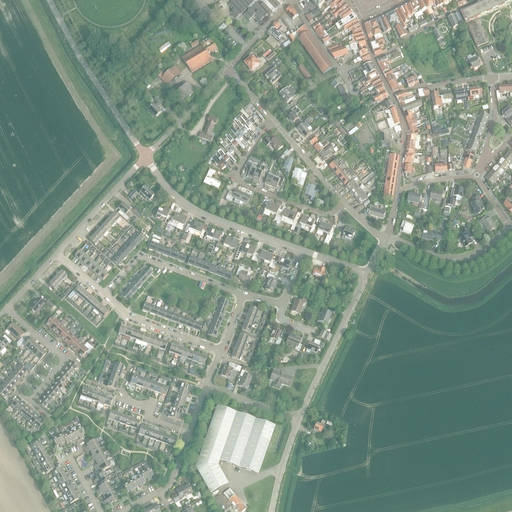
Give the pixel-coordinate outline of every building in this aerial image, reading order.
[(228,0),(231,3),(228,5),(233,11),(231,13),(236,19),(248,8),(249,9),(243,14),(244,15),(245,16),(249,20),(250,20),(254,15),(255,16),(258,19),(260,21),(266,16),(268,14),(270,16),(272,14),(274,12),(276,10),(279,8),(281,5),(283,3),(286,1),(285,0),(228,0)] [(314,0),(314,1),(313,1),(319,8),(320,8),(322,7),(322,6),(325,3),(324,2),(326,1),(325,0),(314,0)] [(322,7),(321,8),(325,11),(330,7),(337,0),(325,0),(326,1),(324,2),(325,3),(322,6),(322,7)] [(333,10),(342,1),(341,0),(337,0),(330,7),(333,10)] [(429,13),(427,10),(422,0),(418,0),(416,1),(421,12),(423,11),(425,15),(429,13)] [(433,0),(422,0),(427,10),(429,13),(430,15),(433,14),(430,8),(432,7),(434,11),(437,10),(437,9),(436,8),(434,4),(435,4),(433,0)] [(477,4),(461,12),(477,48),(489,42),(487,39),(487,40),(484,34),(485,33),(482,27),(481,28),(478,22),(479,21),(478,18),(481,16),(480,15),(487,13),(493,11),(492,10),(499,7),(499,8),(505,5),(504,4),(511,1),(511,2),(511,1),(511,0),(485,0),(480,3),(479,3),(478,3),(477,4)] [(333,16),(345,4),(342,1),(333,10),(330,13),(331,14),(332,15),(333,16)] [(416,1),(411,4),(416,14),(418,18),(423,15),(421,12),(416,1)] [(335,19),(349,8),(345,4),(333,16),(335,19)] [(418,19),(416,14),(411,4),(407,6),(412,16),(414,14),(415,15),(414,16),(416,20),(418,19)] [(286,10),(293,19),(298,15),(291,6),(286,10)] [(413,17),(412,16),(407,6),(398,10),(405,24),(408,22),(407,19),(408,19),(413,17)] [(349,8),(336,18),(337,21),(341,18),(351,11),(349,8)] [(313,20),(311,17),(319,12),(318,9),(309,14),(305,16),(309,22),(313,20)] [(407,27),(405,24),(398,10),(395,12),(398,19),(401,24),(398,26),(396,27),(401,37),(407,34),(404,29),(407,27)] [(343,21),(353,14),(351,11),(341,18),(342,19),(341,20),(342,20),(343,21)] [(398,26),(401,24),(398,19),(395,12),(386,16),(389,23),(395,21),(398,26)] [(448,18),(453,29),(459,26),(457,23),(462,21),(458,13),(453,15),(448,18)] [(338,31),(357,19),(353,14),(343,21),(337,25),(336,26),(332,28),(326,33),(325,32),(319,36),(321,40),(327,36),(328,37),(338,31)] [(385,16),(380,19),(386,33),(387,33),(386,32),(391,30),(385,16)] [(327,36),(321,40),(324,44),(328,41),(331,40),(335,37),(343,33),(343,32),(347,29),(359,23),(357,19),(338,31),(328,37),(327,36)] [(382,35),(386,33),(380,19),(376,20),(382,34),(382,35)] [(405,24),(407,27),(408,28),(410,32),(418,28),(416,24),(412,26),(408,19),(407,19),(408,22),(405,24)] [(385,42),(382,35),(382,34),(376,20),(369,23),(373,34),(375,38),(375,40),(376,42),(377,45),(378,45),(383,43),(385,42)] [(271,31),(280,39),(283,35),(278,31),(282,27),(276,22),(272,26),(274,27),(271,31)] [(218,29),(221,33),(227,27),(224,23),(218,29)] [(344,35),(351,31),(360,26),(359,23),(347,29),(343,32),(343,33),(344,35)] [(373,34),(369,23),(365,25),(369,38),(370,38),(370,35),(373,34)] [(298,39),(309,32),(305,25),(296,32),(298,34),(301,32),(302,34),(297,37),(298,39)] [(353,35),(362,32),(360,26),(351,31),(353,35)] [(319,36),(325,32),(322,27),(315,31),(319,36)] [(433,32),(437,41),(443,38),(439,29),(433,32)] [(355,38),(363,36),(362,32),(353,35),(349,36),(350,39),(349,39),(349,40),(352,39),(353,39),(355,39),(355,38)] [(309,33),(300,40),(323,74),(333,68),(309,33)] [(287,37),(291,44),(296,41),(291,34),(287,37)] [(278,47),(280,45),(278,43),(271,36),(267,41),(270,43),(269,44),(273,48),(276,45),(278,47)] [(350,45),(364,40),(363,36),(355,38),(355,39),(353,39),(352,39),(353,42),(349,44),(350,45)] [(213,52),(213,53),(218,50),(211,41),(209,39),(201,44),(202,45),(182,58),(191,73),(212,61),(208,54),(211,52),(212,53),(213,52)] [(364,40),(356,43),(357,46),(359,45),(360,48),(366,46),(364,40)] [(380,49),(378,45),(377,45),(376,42),(372,44),(371,44),(374,51),(380,49)] [(330,52),(335,59),(348,54),(345,47),(339,49),(330,52)] [(380,49),(374,51),(375,55),(386,52),(387,51),(386,49),(381,51),(381,49),(384,48),(384,47),(380,49)] [(355,60),(368,53),(367,49),(359,52),(358,53),(360,55),(356,57),(354,58),(355,60)] [(265,58),(268,62),(276,55),(273,51),(265,58)] [(368,53),(355,60),(353,61),(355,64),(358,62),(358,63),(363,61),(363,62),(370,59),(368,53)] [(378,63),(388,60),(387,57),(389,56),(390,57),(391,57),(390,54),(388,55),(376,59),(378,63)] [(256,60),(258,58),(255,55),(253,57),(252,56),(245,63),(252,71),(260,65),(256,60)] [(475,56),(471,57),(471,56),(467,57),(471,66),(472,66),(473,69),(480,66),(477,59),(475,56)] [(277,58),(270,64),(273,67),(274,67),(280,62),(277,58)] [(391,59),(388,60),(378,63),(383,73),(391,69),(389,66),(393,64),(391,59)] [(364,66),(361,68),(363,73),(366,77),(369,75),(376,71),(372,63),(364,66)] [(298,67),(306,80),(311,77),(302,64),(298,67)] [(161,79),(168,86),(181,74),(174,66),(161,79)] [(280,74),(278,75),(276,72),(277,71),(275,69),(265,77),(267,80),(268,79),(271,82),(270,83),(272,85),(282,77),(280,74)] [(394,75),(394,74),(391,70),(384,74),(386,78),(394,75)] [(363,79),(360,81),(365,88),(365,87),(371,84),(380,78),(376,71),(369,75),(366,77),(363,79)] [(389,84),(389,83),(396,80),(397,80),(395,77),(398,75),(397,73),(394,74),(394,75),(386,78),(389,84)] [(406,80),(409,87),(418,83),(416,76),(406,80)] [(371,88),(382,81),(380,78),(371,84),(372,85),(370,86),(371,88)] [(396,80),(389,83),(393,91),(400,89),(400,90),(404,88),(403,85),(402,86),(400,83),(398,84),(396,80)] [(375,90),(382,86),(384,85),(382,81),(371,88),(368,89),(369,92),(374,89),(375,90)] [(293,98),(295,96),(289,88),(293,84),(292,82),(287,86),(288,87),(285,90),(285,89),(280,94),(287,103),(293,98)] [(182,106),(197,92),(188,83),(182,89),(178,85),(169,94),(182,106)] [(507,93),(507,85),(502,86),(502,85),(499,85),(499,91),(496,92),(497,100),(500,99),(500,94),(504,94),(504,93),(507,93)] [(379,96),(385,92),(382,86),(375,90),(370,93),(371,95),(375,93),(377,97),(379,96)] [(468,97),(468,98),(468,101),(469,101),(471,101),(473,101),(473,98),(473,96),(475,96),(475,99),(479,99),(479,96),(483,95),(482,88),(479,89),(478,87),(469,89),(471,97),(468,97)] [(455,91),(457,101),(462,100),(462,97),(465,97),(464,90),(455,91)] [(379,96),(382,101),(388,97),(385,92),(379,96)] [(441,96),(441,99),(442,104),(446,103),(445,101),(451,100),(450,92),(444,93),(444,95),(441,96)] [(382,101),(379,96),(377,97),(375,93),(371,95),(373,98),(371,99),(372,101),(373,104),(376,103),(379,101),(380,102),(382,101)] [(437,93),(431,94),(433,108),(439,107),(439,109),(443,108),(442,104),(441,99),(438,100),(437,93)] [(409,100),(408,100),(408,99),(412,97),(411,95),(409,96),(398,100),(400,104),(409,100)] [(160,106),(162,103),(156,97),(154,99),(157,102),(149,109),(156,117),(161,112),(157,108),(160,106)] [(414,102),(416,101),(415,98),(408,100),(409,100),(400,104),(401,107),(414,102)] [(388,109),(394,106),(391,100),(385,103),(386,103),(382,105),(383,107),(386,105),(388,109)] [(404,114),(414,110),(415,110),(422,106),(421,100),(418,101),(416,101),(414,102),(401,107),(402,108),(404,114)] [(243,108),(245,111),(251,106),(249,103),(243,108)] [(293,113),(288,117),(293,123),(295,121),(298,124),(301,122),(298,119),(296,116),(300,112),(296,106),(291,110),(293,113)] [(511,107),(510,107),(502,113),(503,117),(509,119),(508,122),(511,127),(511,126),(511,107)] [(254,121),(254,120),(258,117),(262,123),(264,121),(257,111),(253,114),(249,108),(246,111),(251,118),(252,118),(254,121)] [(390,119),(398,117),(395,109),(385,112),(386,114),(388,113),(390,119)] [(252,118),(251,118),(249,120),(244,114),(243,115),(241,113),(239,115),(245,123),(247,124),(249,127),(253,124),(257,129),(259,127),(254,120),(254,121),(252,118)] [(479,119),(487,121),(489,115),(481,113),(479,119)] [(416,114),(406,118),(408,123),(417,120),(416,119),(418,119),(416,114)] [(214,123),(217,124),(218,119),(210,116),(208,120),(209,121),(204,134),(201,132),(199,137),(211,141),(213,137),(209,136),(214,123)] [(400,124),(398,117),(390,119),(387,120),(388,124),(390,128),(397,126),(396,125),(400,124)] [(416,125),(420,123),(420,121),(422,120),(421,118),(422,117),(418,119),(416,119),(417,120),(408,123),(410,127),(416,125)] [(235,119),(234,121),(236,124),(240,129),(242,131),(244,133),(248,130),(252,136),(252,135),(254,134),(249,127),(247,124),(245,123),(242,125),(239,121),(238,122),(235,119)] [(484,127),(487,121),(479,119),(477,124),(484,127)] [(339,129),(342,126),(338,120),(334,123),(339,129)] [(416,125),(410,127),(411,133),(412,133),(413,135),(419,133),(418,131),(418,130),(421,129),(420,124),(421,124),(420,123),(416,125)] [(302,133),(307,129),(303,124),(298,128),(302,133)] [(482,133),(484,127),(477,124),(475,130),(482,133)] [(342,126),(339,129),(343,134),(342,134),(345,138),(349,135),(342,126)] [(348,133),(350,136),(359,130),(356,127),(348,133)] [(234,128),(231,131),(237,138),(239,140),(243,137),(248,143),(248,142),(250,141),(244,133),(242,131),(240,129),(237,132),(234,128)] [(307,129),(302,133),(306,138),(311,134),(307,129)] [(480,139),(482,133),(475,130),(473,136),(480,139)] [(323,136),(318,140),(316,138),(319,135),(318,133),(309,141),(313,146),(319,141),(319,142),(323,138),(323,139),(324,137),(323,136)] [(237,138),(234,141),(230,135),(226,138),(233,145),(235,147),(239,144),(243,150),(245,148),(239,140),(237,138)] [(276,138),(272,142),(269,138),(264,142),(267,146),(270,143),(277,152),(283,146),(276,138)] [(470,144),(477,147),(480,141),(472,138),(470,144)] [(233,145),(230,147),(225,142),(222,144),(228,152),(230,154),(234,151),(238,157),(241,155),(235,147),(233,145)] [(314,147),(318,153),(327,145),(329,144),(327,142),(322,146),(320,143),(314,147)] [(319,154),(324,160),(330,155),(329,154),(331,152),(331,151),(334,148),(331,144),(319,154)] [(475,153),(477,147),(470,144),(468,150),(475,153)] [(228,152),(225,155),(220,149),(217,152),(224,160),(226,162),(226,161),(229,158),(234,164),(236,162),(230,154),(228,152)] [(224,160),(221,162),(216,156),(215,155),(217,153),(215,152),(212,158),(213,160),(211,162),(214,165),(216,163),(221,169),(225,166),(229,171),(232,169),(226,161),(226,162),(224,160)] [(414,158),(414,155),(406,154),(405,163),(410,163),(410,162),(413,162),(416,163),(418,163),(419,159),(414,158)] [(458,157),(472,162),(474,156),(468,154),(466,160),(461,158),(462,156),(459,155),(458,157)] [(511,164),(511,162),(511,158),(506,154),(503,158),(511,164)] [(390,155),(389,162),(398,164),(399,156),(390,155)] [(469,170),(472,162),(458,157),(457,161),(460,162),(460,161),(464,163),(463,168),(469,170)] [(290,167),(291,167),(293,160),(288,158),(286,165),(285,165),(284,168),(285,169),(285,170),(286,170),(286,172),(289,173),(290,171),(289,170),(290,167)] [(511,164),(503,158),(500,161),(508,168),(508,167),(511,170),(511,164)] [(505,171),(508,168),(500,161),(497,165),(505,171)] [(333,171),(338,167),(334,162),(330,166),(333,171)] [(389,162),(388,169),(397,171),(398,164),(389,162)] [(249,166),(247,170),(249,172),(247,177),(253,179),(257,170),(251,168),(252,166),(252,165),(252,164),(250,163),(249,166)] [(412,170),(414,171),(415,169),(412,168),(412,166),(405,165),(405,173),(412,173),(412,170)] [(502,175),(505,171),(497,165),(494,168),(502,175)] [(337,176),(342,172),(338,167),(333,171),(337,176)] [(502,175),(494,168),(491,172),(502,181),(505,177),(502,175)] [(213,174),(214,175),(216,172),(210,169),(203,183),(218,190),(221,183),(211,178),(213,174)] [(298,185),(303,187),(305,180),(300,178),(303,171),(295,169),(292,179),(299,182),(298,185)] [(388,169),(387,176),(396,178),(397,171),(388,169)] [(257,170),(253,179),(259,182),(261,177),(263,172),(257,170)] [(341,181),(346,177),(342,172),(337,176),(341,181)] [(502,181),(491,172),(488,175),(496,182),(499,178),(502,181)] [(270,187),(274,177),(268,175),(267,179),(264,184),(270,187)] [(494,183),(496,182),(488,175),(485,179),(496,188),(497,186),(494,183)] [(387,176),(385,184),(395,185),(396,178),(387,176)] [(274,177),(270,187),(276,189),(278,184),(280,180),(274,177)] [(346,177),(341,181),(345,185),(350,182),(350,181),(351,180),(349,178),(348,179),(346,177)] [(350,191),(357,185),(354,182),(356,181),(358,180),(356,178),(346,186),(350,191)] [(148,183),(145,186),(158,195),(160,192),(148,183)] [(310,201),(313,201),(315,197),(312,196),(315,187),(308,184),(305,195),(312,197),(310,201)] [(385,184),(384,191),(394,192),(395,185),(385,184)] [(357,185),(350,191),(351,193),(350,193),(352,195),(353,195),(364,187),(362,185),(360,186),(360,187),(359,188),(357,185)] [(152,198),(154,196),(145,187),(143,189),(142,189),(142,190),(140,192),(149,201),(151,199),(152,198)] [(357,200),(364,194),(362,191),(363,190),(365,189),(364,187),(353,195),(357,200)] [(456,201),(462,202),(464,189),(456,188),(455,190),(451,190),(448,205),(452,206),(453,199),(452,199),(453,196),(457,197),(456,201)] [(247,205),(251,197),(236,190),(235,193),(230,191),(226,199),(231,202),(233,198),(247,205)] [(129,196),(133,200),(138,194),(134,191),(129,196)] [(384,191),(383,198),(393,200),(394,192),(384,191)] [(436,202),(440,203),(443,192),(439,191),(438,193),(432,191),(430,199),(437,200),(436,202)] [(364,194),(357,200),(360,204),(371,196),(369,194),(367,195),(368,196),(367,197),(364,194)] [(408,201),(420,204),(421,196),(410,194),(408,201)] [(471,205),(478,215),(485,210),(481,204),(482,203),(478,197),(473,200),(474,203),(471,205)] [(271,214),(275,204),(269,201),(266,207),(264,205),(262,210),(261,209),(258,215),(262,217),(265,211),(271,214)] [(123,203),(118,209),(120,211),(118,213),(121,216),(126,221),(128,218),(125,215),(130,210),(123,203)] [(277,224),(281,213),(278,212),(281,206),(275,204),(271,214),(276,216),(274,221),(277,222),(276,224),(277,224)] [(132,211),(139,217),(143,213),(136,207),(132,211)] [(168,224),(170,217),(168,216),(170,210),(164,207),(163,211),(159,209),(156,215),(166,219),(165,223),(168,224)] [(384,211),(384,213),(379,211),(380,211),(371,208),(369,215),(384,219),(386,212),(384,211)] [(287,223),(292,211),(286,209),(284,214),(281,213),(277,224),(280,225),(281,221),(287,223)] [(294,231),(298,220),(296,219),(298,214),(292,211),(287,223),(293,225),(291,229),(294,231)] [(110,217),(116,222),(120,218),(114,213),(110,217)] [(170,217),(168,224),(170,225),(176,228),(181,215),(175,213),(173,218),(170,217)] [(306,226),(310,217),(304,214),(301,221),(298,220),(294,231),(293,232),(297,234),(299,228),(300,224),(306,226)] [(176,228),(180,230),(185,232),(188,225),(185,223),(187,217),(181,215),(176,228)] [(111,227),(116,222),(110,217),(106,222),(111,227)] [(310,217),(306,226),(311,229),(311,231),(309,235),(312,236),(316,226),(313,225),(316,219),(310,217)] [(490,219),(488,220),(486,218),(480,221),(482,224),(483,223),(489,233),(496,228),(490,219)] [(195,232),(198,223),(193,220),(190,226),(188,225),(185,232),(183,235),(182,239),(186,241),(190,230),(195,232)] [(323,233),(327,223),(322,221),(319,227),(316,226),(312,236),(315,237),(317,232),(318,230),(323,233)] [(403,221),(401,227),(404,228),(403,231),(410,234),(413,226),(407,224),(408,223),(403,221)] [(107,232),(111,227),(106,222),(101,226),(107,232)] [(202,239),(205,232),(202,231),(204,225),(198,223),(195,232),(201,234),(199,238),(202,239)] [(327,223),(323,233),(328,235),(324,244),(328,246),(335,229),(332,228),(333,226),(327,223)] [(103,236),(107,232),(101,226),(97,231),(103,236)] [(346,227),(342,237),(351,241),(352,239),(355,231),(346,227)] [(205,232),(202,239),(205,240),(211,243),(212,239),(216,230),(210,228),(208,233),(205,232)] [(461,241),(465,248),(473,243),(470,239),(473,237),(467,229),(462,232),(465,238),(461,241)] [(216,230),(212,239),(218,242),(214,251),(217,252),(219,247),(222,240),(219,239),(222,232),(216,230)] [(99,241),(103,236),(97,231),(93,236),(99,241)] [(435,232),(435,234),(424,232),(422,239),(433,241),(434,239),(441,240),(443,234),(435,232)] [(132,238),(138,244),(143,238),(137,233),(132,238)] [(94,246),(99,241),(93,236),(89,240),(94,246)] [(229,248),(233,238),(227,236),(225,241),(222,240),(219,247),(222,248),(223,245),(229,248)] [(133,249),(138,244),(132,238),(127,244),(133,249)] [(236,254),(239,247),(237,246),(239,241),(233,238),(229,248),(235,250),(234,253),(236,254)] [(156,252),(158,245),(151,242),(148,249),(156,252)] [(246,255),(250,245),(244,243),(242,248),(239,247),(236,254),(239,255),(240,252),(241,252),(241,253),(242,254),(242,253),(245,254),(246,255)] [(128,255),(133,249),(127,244),(122,250),(128,255)] [(163,255),(166,247),(158,245),(156,252),(163,255)] [(250,245),(246,255),(252,257),(254,253),(256,248),(250,245)] [(170,257),(173,250),(166,247),(163,255),(170,257)] [(79,260),(84,254),(79,250),(74,256),(79,260)] [(123,261),(128,255),(122,250),(117,255),(123,261)] [(177,260),(180,253),(173,250),(170,257),(177,260)] [(260,255),(258,259),(264,262),(268,252),(262,250),(260,255)] [(271,268),(274,261),(272,260),(274,255),(268,252),(264,262),(270,264),(269,267),(271,268)] [(180,253),(177,260),(184,263),(187,256),(180,253)] [(84,264),(89,259),(84,254),(79,260),(84,264)] [(118,266),(123,261),(117,255),(112,261),(118,266)] [(194,267),(197,259),(190,257),(187,264),(194,267)] [(281,269),(285,259),(279,257),(277,262),(274,261),(271,268),(274,269),(275,266),(281,269)] [(88,269),(93,263),(89,259),(84,264),(88,269)] [(201,270),(204,262),(197,259),(194,267),(201,270)] [(285,259),(281,269),(280,272),(285,274),(284,277),(287,279),(292,268),(289,267),(291,262),(285,259)] [(208,272),(211,265),(204,262),(201,270),(208,272)] [(93,273),(98,267),(93,263),(88,269),(93,273)] [(215,275),(218,268),(211,265),(208,272),(215,275)] [(319,267),(319,268),(316,266),(312,275),(316,277),(316,278),(322,281),(325,273),(324,273),(325,270),(319,267)] [(98,277),(103,271),(98,267),(93,273),(98,277)] [(244,282),(248,283),(252,275),(243,272),(244,268),(239,267),(236,275),(240,277),(239,279),(244,281),(244,282)] [(142,273),(148,278),(153,273),(147,268),(142,273)] [(223,278),(225,270),(218,268),(215,275),(223,278)] [(225,270),(223,278),(230,281),(233,273),(225,270)] [(57,275),(62,280),(67,275),(61,271),(57,275)] [(103,271),(98,277),(102,281),(108,275),(103,271)] [(143,284),(148,278),(142,273),(137,279),(143,284)] [(265,290),(273,293),(277,281),(274,280),(276,277),(268,274),(266,278),(269,279),(265,290)] [(58,285),(62,280),(57,275),(53,280),(58,285)] [(138,290),(143,284),(137,279),(132,284),(138,290)] [(54,289),(58,285),(53,280),(49,285),(54,289)] [(132,295),(138,290),(132,284),(127,290),(132,295)] [(80,297),(85,291),(80,287),(77,291),(75,289),(68,297),(70,299),(75,293),(80,297)] [(127,301),(132,295),(127,290),(121,296),(127,301)] [(84,301),(89,296),(85,291),(80,297),(84,301)] [(89,305),(94,300),(89,296),(84,301),(89,305)] [(296,299),(291,311),(299,314),(303,303),(305,303),(306,299),(300,297),(299,301),(296,299)] [(29,307),(36,313),(44,304),(38,298),(29,307)] [(219,306),(226,309),(229,302),(221,299),(219,306)] [(76,300),(74,302),(78,305),(82,309),(84,306),(76,300)] [(94,310),(99,304),(94,300),(89,305),(94,310)] [(149,313),(152,305),(145,303),(142,310),(149,313)] [(98,314),(103,308),(99,304),(94,310),(98,314)] [(156,316),(159,308),(152,305),(149,313),(156,316)] [(223,316),(226,309),(219,306),(216,313),(223,316)] [(248,313),(256,316),(258,310),(250,307),(248,313)] [(103,308),(98,314),(103,318),(108,312),(103,308)] [(164,318),(166,311),(159,308),(156,316),(164,318)] [(319,321),(327,324),(331,313),(323,310),(319,321)] [(171,321),(174,313),(166,311),(164,318),(171,321)] [(50,328),(57,321),(54,318),(57,315),(56,313),(45,324),(50,328)] [(178,324),(181,316),(174,313),(171,321),(178,324)] [(221,323),(223,316),(216,313),(213,320),(221,323)] [(254,322),(256,316),(248,313),(246,319),(254,322)] [(185,326),(188,319),(181,316),(178,324),(185,326)] [(192,329),(195,321),(188,319),(185,326),(192,329)] [(251,328),(254,322),(246,319),(244,325),(251,328)] [(57,321),(50,328),(54,333),(65,322),(63,320),(60,323),(57,321)] [(218,330),(221,323),(213,320),(211,328),(218,330)] [(195,321),(192,329),(200,332),(202,324),(195,321)] [(59,337),(66,329),(63,326),(66,323),(65,322),(54,333),(59,337)] [(7,330),(18,340),(24,334),(13,323),(7,330)] [(124,335),(127,328),(121,325),(118,333),(124,335)] [(249,333),(251,328),(244,325),(241,331),(249,333)] [(63,341),(74,330),(72,328),(69,332),(66,329),(59,337),(63,341)] [(130,338),(133,330),(127,328),(124,335),(130,338)] [(215,337),(218,330),(211,328),(208,335),(215,337)] [(275,344),(279,346),(281,339),(278,338),(280,332),(274,329),(270,338),(276,341),(275,344)] [(68,345),(75,337),(72,335),(75,332),(74,330),(63,341),(68,345)] [(135,340),(138,332),(133,330),(130,338),(135,340)] [(319,337),(328,342),(331,336),(322,331),(319,337)] [(141,342),(144,334),(138,332),(135,340),(141,342)] [(147,344),(150,336),(144,334),(141,342),(147,344)] [(238,340),(246,343),(248,337),(240,334),(238,340)] [(294,350),(299,352),(302,345),(299,344),(300,340),(289,335),(286,342),(296,346),(294,350)] [(153,346),(156,339),(150,336),(147,344),(153,346)] [(72,349),(82,338),(81,337),(78,340),(75,337),(68,345),(72,349)] [(77,353),(84,346),(81,343),(84,340),(82,338),(72,349),(77,353)] [(24,341),(18,348),(20,350),(24,346),(28,349),(34,343),(30,339),(26,343),(24,341)] [(159,349),(162,341),(156,339),(153,346),(159,349)] [(243,349),(246,343),(238,340),(236,346),(243,349)] [(306,349),(316,353),(320,342),(315,340),(313,343),(309,342),(306,349)] [(162,341),(159,349),(165,351),(167,343),(162,341)] [(32,353),(38,346),(34,343),(28,349),(32,353)] [(84,346),(77,353),(81,358),(86,353),(88,355),(94,349),(90,345),(87,348),(84,346)] [(174,354),(177,347),(171,345),(169,352),(174,354)] [(36,357),(42,350),(38,346),(32,353),(36,357)] [(241,355),(243,349),(236,346),(233,352),(241,355)] [(180,357),(183,349),(177,347),(174,354),(180,357)] [(186,359),(189,351),(183,349),(180,357),(186,359)] [(42,350),(36,357),(40,361),(46,354),(42,350)] [(192,361),(195,353),(189,351),(186,359),(192,361)] [(239,360),(241,355),(233,352),(231,357),(239,360)] [(198,363),(201,356),(195,353),(192,361),(198,363)] [(201,356),(198,363),(204,366),(206,358),(201,356)] [(68,366),(74,372),(78,367),(72,362),(68,366)] [(113,369),(121,372),(124,366),(116,363),(113,369)] [(233,370),(235,371),(237,366),(229,363),(228,367),(224,366),(221,376),(229,379),(233,370)] [(16,369),(23,376),(27,371),(20,365),(17,368),(14,366),(13,368),(15,370),(16,369)] [(71,376),(74,372),(68,366),(64,371),(71,376)] [(19,380),(23,376),(16,369),(15,370),(13,373),(10,371),(9,372),(11,375),(12,374),(19,380)] [(119,378),(121,372),(113,369),(111,375),(119,378)] [(245,385),(248,386),(251,376),(244,374),(245,372),(242,370),(240,376),(242,377),(239,386),(245,388),(245,385)] [(67,381),(71,376),(64,371),(60,376),(67,381)] [(282,373),(273,371),(270,380),(275,382),(274,386),(279,388),(281,384),(289,387),(292,377),(284,374),(282,373)] [(12,374),(11,375),(9,377),(5,374),(3,375),(5,376),(5,377),(7,379),(8,379),(15,385),(19,380),(12,374)] [(117,384),(119,378),(111,375),(109,381),(117,384)] [(136,385),(139,378),(133,375),(130,383),(136,385)] [(63,385),(67,381),(60,376),(56,380),(58,381),(63,386),(63,385)] [(142,388),(145,380),(139,378),(136,385),(142,388)] [(11,390),(15,385),(8,379),(7,379),(5,382),(1,379),(0,379),(0,380),(3,384),(4,383),(11,390)] [(148,390),(151,382),(145,380),(142,388),(148,390)] [(64,387),(63,385),(63,386),(58,381),(54,386),(60,391),(64,387)] [(115,390),(117,384),(109,381),(107,387),(115,390)] [(154,392),(157,384),(151,382),(148,390),(154,392)] [(0,387),(7,394),(11,390),(4,383),(3,384),(1,387),(0,385),(0,387)] [(179,388),(188,392),(190,387),(181,383),(179,388)] [(160,394),(162,386),(157,384),(154,392),(160,394)] [(56,396),(60,391),(54,386),(50,390),(56,396)] [(162,386),(160,394),(166,396),(168,388),(162,386)] [(187,396),(188,392),(179,388),(178,393),(187,396)] [(86,399),(89,391),(83,389),(80,396),(86,399)] [(111,395),(96,389),(95,392),(110,398),(111,395)] [(52,400),(56,396),(50,390),(46,395),(52,400)] [(92,401),(95,393),(89,391),(86,399),(92,401)] [(98,403),(101,395),(95,393),(92,401),(98,403)] [(185,401),(187,396),(178,393),(176,398),(185,401)] [(48,405),(52,400),(46,395),(42,399),(48,405)] [(104,405),(107,397),(101,395),(98,403),(104,405)] [(107,397),(104,405),(110,407),(113,399),(107,397)] [(183,406),(185,401),(176,398),(174,403),(183,406)] [(15,410),(21,403),(16,399),(10,406),(15,410)] [(44,410),(48,405),(42,399),(38,404),(44,410)] [(20,413),(25,407),(21,403),(15,410),(20,413)] [(182,411),(183,406),(174,403),(173,408),(182,411)] [(219,460),(258,474),(275,426),(217,406),(195,467),(211,494),(225,485),(226,479),(218,465),(219,460)] [(24,417),(30,411),(25,407),(20,413),(24,417)] [(182,411),(173,408),(171,407),(171,409),(172,410),(171,412),(180,416),(182,411)] [(114,412),(140,421),(141,418),(115,409),(114,412)] [(29,421),(34,415),(30,411),(24,417),(29,421)] [(114,421),(117,414),(111,411),(108,419),(114,421)] [(178,421),(180,416),(171,412),(170,416),(169,415),(168,417),(178,421)] [(120,424),(123,416),(117,414),(114,421),(120,424)] [(33,425),(39,419),(34,415),(29,421),(33,425)] [(125,426),(128,418),(123,416),(120,424),(125,426)] [(131,428),(134,420),(128,418),(125,426),(131,428)] [(39,419),(33,425),(38,429),(43,423),(39,419)] [(134,420),(131,428),(137,430),(140,422),(134,420)] [(313,429),(321,432),(325,422),(322,421),(320,425),(316,423),(313,429)] [(76,430),(81,439),(83,438),(82,436),(85,434),(81,427),(76,430)] [(144,437),(147,429),(141,427),(138,434),(144,437)] [(150,439),(153,431),(147,429),(144,437),(150,439)] [(80,440),(81,439),(76,430),(72,432),(76,439),(79,438),(80,440)] [(156,441),(159,433),(153,431),(150,439),(156,441)] [(73,441),(76,439),(72,432),(67,435),(72,444),(74,443),(73,441)] [(161,443),(164,435),(159,433),(156,441),(161,443)] [(65,442),(63,437),(62,435),(57,437),(62,446),(64,445),(63,443),(65,442)] [(71,445),(72,444),(67,435),(63,437),(65,442),(67,444),(69,442),(71,445)] [(167,445),(170,437),(164,435),(161,443),(167,445)] [(60,447),(62,446),(57,437),(52,440),(56,447),(59,445),(60,447)] [(170,437),(167,445),(173,447),(176,439),(170,437)] [(85,451),(99,444),(98,443),(97,444),(95,440),(86,445),(88,447),(84,449),(85,451)] [(34,451),(42,447),(40,442),(31,446),(34,451)] [(91,454),(100,449),(98,445),(99,445),(99,444),(85,451),(86,454),(90,451),(91,454)] [(37,456),(45,451),(42,447),(34,451),(37,456)] [(90,460),(103,453),(103,452),(102,453),(100,449),(91,454),(93,456),(89,458),(90,460)] [(39,460),(47,455),(45,451),(37,456),(39,460)] [(96,463),(105,458),(103,454),(104,454),(103,453),(90,460),(91,463),(95,460),(96,463)] [(41,464),(50,460),(47,455),(39,460),(41,464)] [(95,469),(108,462),(108,461),(107,462),(105,458),(96,463),(98,465),(94,467),(95,469)] [(44,469),(52,464),(50,460),(41,464),(44,469)] [(108,462),(95,469),(96,472),(100,469),(101,472),(110,467),(108,463),(109,463),(108,462)] [(52,464),(44,469),(46,473),(55,469),(52,464)] [(55,477),(64,473),(61,468),(53,473),(55,477)] [(145,471),(150,480),(151,479),(150,477),(153,476),(149,469),(145,471)] [(148,481),(150,480),(145,471),(140,474),(141,476),(144,481),(147,479),(148,481)] [(94,484),(108,477),(107,476),(106,476),(104,472),(96,477),(97,479),(93,482),(94,484)] [(58,482),(66,477),(64,473),(55,477),(58,482)] [(145,483),(144,481),(141,476),(137,478),(142,488),(144,487),(142,484),(145,483)] [(60,486),(69,481),(66,477),(58,482),(60,486)] [(101,486),(107,483),(109,482),(107,478),(108,477),(94,484),(96,486),(100,484),(101,486)] [(140,488),(142,488),(137,478),(132,481),(136,488),(139,486),(140,488)] [(63,491),(71,486),(69,481),(60,486),(63,491)] [(133,489),(136,488),(132,481),(128,483),(133,492),(135,492),(133,489)] [(97,494),(111,487),(110,486),(109,487),(107,483),(101,486),(99,487),(100,490),(96,492),(97,494)] [(131,493),(133,492),(128,483),(123,486),(127,493),(130,491),(131,493)] [(181,498),(192,492),(188,484),(181,488),(176,490),(178,494),(172,497),(175,503),(181,499),(181,498)] [(65,495),(74,490),(71,486),(63,491),(65,495)] [(103,497),(112,492),(110,488),(111,488),(111,487),(97,494),(98,496),(102,494),(103,497)] [(240,511),(242,511),(246,509),(230,489),(223,494),(234,507),(233,508),(235,511),(238,509),(240,511)] [(68,500),(76,495),(74,490),(65,495),(68,500)] [(102,503),(116,496),(115,495),(114,496),(112,492),(103,497),(105,499),(101,501),(102,503)] [(76,495),(68,500),(70,504),(79,499),(76,495)] [(116,496),(102,503),(103,505),(107,503),(108,506),(117,501),(115,497),(116,497),(116,496)]
